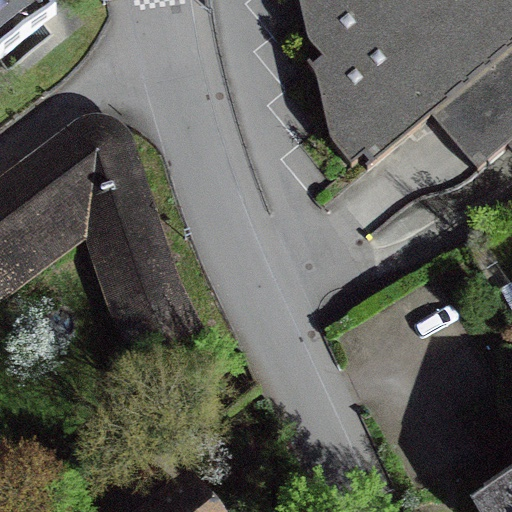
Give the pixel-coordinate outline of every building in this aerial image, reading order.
[(0,0),(0,60),(56,14),(44,0),(0,0)] [(511,0),(298,0),(307,39),(309,42),(311,46),(313,49),(323,61),(311,71),(314,75),(316,80),(329,138),(330,141),(332,144),(334,147),(352,169),(364,158),(372,168),(431,118),(511,50),(511,0)] [(511,50),(431,118),(454,146),(478,174),(511,145),(511,50)] [(75,137),(0,192),(0,293),(90,226),(118,308),(143,357),(194,332),(173,290),(125,147),(124,143),(121,139),(118,136),(115,133),(111,131),(107,129),(103,128),(99,127),(94,128),(90,129),(82,132),(75,137)] [(511,511),(511,476),(484,493),(495,511),(511,511)] [(206,511),(187,489),(157,511),(206,511)]
